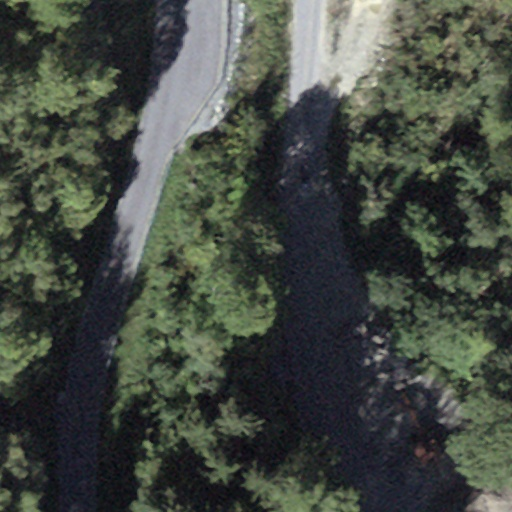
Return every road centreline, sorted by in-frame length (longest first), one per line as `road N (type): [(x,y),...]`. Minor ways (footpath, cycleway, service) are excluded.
road 1 (unclassified): [(369,511),(329,448),(294,266),(311,0)]
road 2 (unclassified): [(181,0),(95,332),(83,511)]
